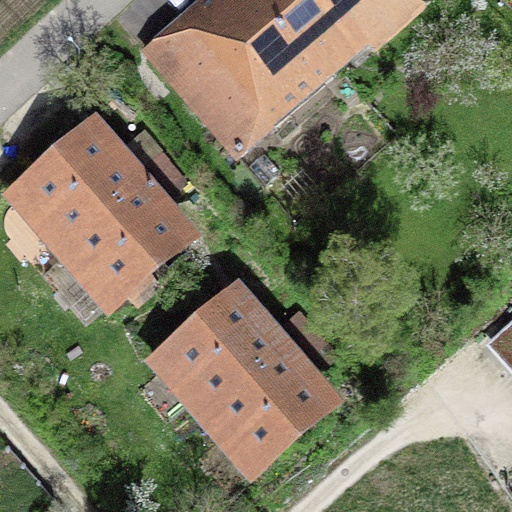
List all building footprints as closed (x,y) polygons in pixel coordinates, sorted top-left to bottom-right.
[(207,0),(143,55),(236,165),(367,55),(372,61),(437,6),(431,0),(207,0)] [(0,200),(54,263),(149,182),(95,119),(0,200)] [(139,163),(166,195),(181,182),(154,150),(139,163)] [(54,263),(107,326),(203,244),(149,182),(54,263)] [(143,369),(195,429),(290,346),(237,286),(143,369)] [(323,350),(296,318),(282,330),(309,362),(323,350)] [(511,328),(485,352),(511,377),(511,328)] [(195,429),(250,492),(345,409),(290,346),(195,429)]
